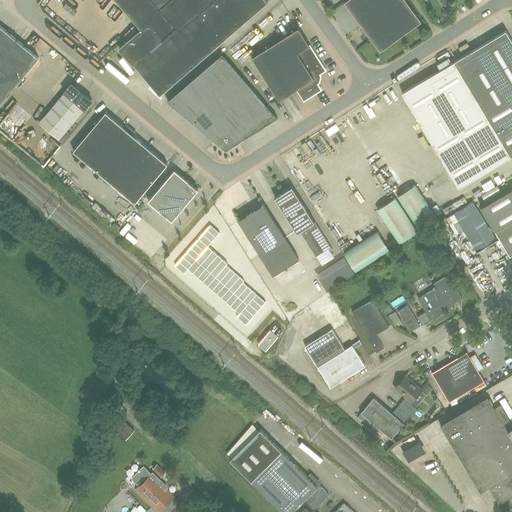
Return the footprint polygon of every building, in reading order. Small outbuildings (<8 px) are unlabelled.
[(116,0),(142,30),(149,23),(163,39),(177,27),(179,30),(213,0),(116,0)] [(213,0),(179,30),(177,27),(163,39),(149,23),(142,30),(120,48),(160,94),(268,1),(266,0),(213,0)] [(422,21),(406,0),(346,0),(345,2),(381,51),(422,21)] [(0,60),(18,39),(16,39),(0,25),(0,60)] [(299,28),(252,57),(280,100),(297,89),(304,101),(322,90),(318,84),(319,83),(321,76),(320,75),(326,71),(299,28)] [(511,155),(511,39),(506,30),(454,61),(511,157),(511,155)] [(18,39),(0,60),(0,104),(39,58),(18,40),(18,39)] [(223,54),(168,101),(226,151),(278,118),(223,54)] [(454,61),(432,75),(402,93),(459,188),(511,157),(454,61)] [(72,84),(61,97),(39,123),(59,139),(92,100),(72,84)] [(168,164),(106,112),(73,151),(135,203),(168,164)] [(67,130),(60,139),(63,142),(71,133),(67,130)] [(175,170),(148,201),(172,221),(198,190),(183,176),(183,177),(175,170)] [(397,196),(419,230),(438,217),(416,184),(397,196)] [(297,233),(300,232),(315,256),(331,247),(292,186),(275,198),(297,233)] [(511,195),(490,209),(499,225),(511,217),(511,195)] [(395,197),(377,209),(399,243),(417,231),(395,197)] [(495,240),(473,202),(454,213),(476,251),(495,240)] [(298,258),(286,238),(264,204),(255,210),(254,209),(246,210),(243,206),(242,206),(248,215),(238,220),(273,274),(298,258)] [(511,218),(495,228),(511,253),(511,252),(511,218)] [(212,224),(176,264),(185,272),(189,267),(209,285),(240,312),(235,318),(244,326),(264,304),(242,284),(244,281),(226,265),(229,262),(209,245),(221,231),(212,224)] [(355,272),(389,249),(377,230),(342,253),(355,272)] [(424,323),(430,320),(445,310),(444,308),(462,298),(448,274),(433,283),(434,286),(435,287),(425,294),(433,307),(417,316),(421,322),(424,323)] [(388,327),(373,299),(352,311),(375,352),(383,348),(375,334),(388,327)] [(408,305),(397,311),(410,331),(420,325),(408,305)] [(266,350),(278,336),(271,330),(270,330),(258,344),(265,350),(266,350)] [(332,330),(327,333),(305,346),(318,366),(330,387),(365,366),(354,348),(346,353),(332,330)] [(469,357),(466,351),(432,372),(449,402),(484,381),(478,371),(469,357)] [(474,354),(469,357),(478,371),(483,368),(474,354)] [(395,388),(406,397),(392,413),(374,397),(361,412),(391,438),(404,423),(403,422),(416,408),(409,403),(421,389),(405,376),(395,388)] [(511,423),(501,405),(495,409),(487,397),(440,425),(480,492),(488,487),(498,504),(511,495),(511,423)] [(91,398),(90,415),(97,415),(98,399),(91,398)] [(126,440),(135,430),(121,417),(112,427),(126,440)] [(308,475),(282,450),(261,428),(230,459),(251,480),(283,511),(291,511),(292,511),(293,511),(354,511),(345,502),(334,511),(316,511),(314,509),(329,494),(319,484),(321,482),(311,472),(308,475)] [(157,464),(153,469),(160,476),(165,472),(157,464)] [(154,472),(137,488),(159,511),(175,497),(163,485),(165,483),(154,472)]
